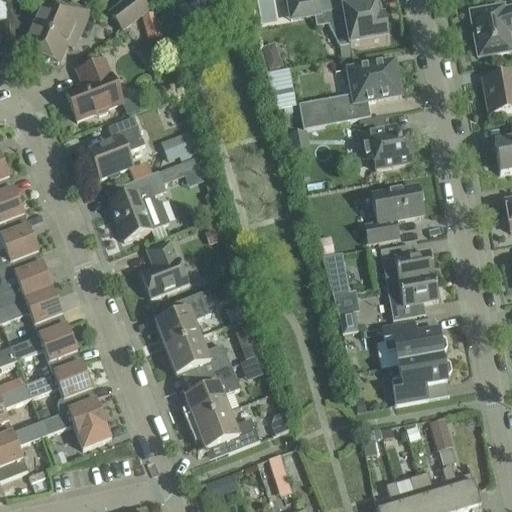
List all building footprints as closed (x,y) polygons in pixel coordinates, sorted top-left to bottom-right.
[(121,32),(147,12),(137,0),(130,0),(109,17),(121,32)] [(378,21),(375,5),(342,11),(342,12),(320,16),(316,0),(311,0),(287,4),(290,23),(313,19),(315,30),(327,27),(338,50),(348,48),(386,42),(382,20),(378,21)] [(87,15),(71,8),(68,15),(45,5),(28,44),(33,46),(29,55),(52,65),(56,56),(61,58),(69,39),(76,42),(87,15)] [(478,60),(497,56),(511,54),(507,35),(511,33),(511,10),(503,13),(503,9),(469,15),(472,29),(475,29),(477,42),(475,43),(478,60)] [(154,14),(141,18),(140,18),(148,43),(162,39),(154,14)] [(266,68),(278,66),(274,46),(262,48),(266,68)] [(77,124),(93,117),(99,119),(107,116),(109,111),(121,106),(121,107),(122,107),(111,78),(109,79),(103,63),(77,74),(84,90),(66,97),(66,96),(65,96),(76,125),(77,125),(77,124)] [(367,106),(400,100),(393,64),(347,73),(351,99),(298,108),(302,134),(370,122),(367,106)] [(511,76),(501,79),(482,82),(484,94),(485,94),(486,103),(485,103),(488,117),(508,114),(511,112),(511,76)] [(277,115),(292,113),(290,85),(274,86),(277,115)] [(99,183),(108,180),(111,182),(114,182),(117,181),(119,178),(120,175),(133,170),(127,156),(144,149),(133,121),(107,131),(113,145),(88,155),(99,183)] [(360,136),(358,136),(363,162),(372,160),(375,174),(392,170),(412,167),(407,139),(397,141),(394,142),(392,132),(395,131),(394,129),(386,131),(375,133),(360,136)] [(499,177),(511,174),(511,129),(511,130),(511,137),(511,143),(493,147),(499,177)] [(188,135),(160,146),(167,165),(178,160),(180,166),(197,159),(188,135)] [(288,140),(292,161),(308,158),(304,137),(288,140)] [(0,185),(8,182),(0,161),(0,185)] [(127,201),(109,208),(123,245),(151,234),(167,228),(159,206),(154,208),(152,201),(153,201),(165,196),(163,190),(181,184),(175,169),(157,176),(131,186),(122,190),(127,201)] [(0,228),(23,220),(8,182),(0,185),(0,228)] [(368,248),(378,246),(397,243),(394,226),(422,221),(416,191),(371,199),(376,228),(364,230),(368,248)] [(0,270),(9,267),(9,268),(37,257),(23,220),(0,228),(0,244),(4,254),(0,255),(0,270)] [(217,231),(204,236),(208,248),(222,243),(217,231)] [(330,240),(317,243),(320,260),(333,257),(330,240)] [(150,303),(169,296),(187,289),(177,263),(176,263),(169,245),(146,255),(151,267),(153,266),(155,271),(140,277),(150,303)] [(397,287),(433,281),(428,257),(405,262),(403,250),(383,253),(379,254),(383,277),(395,275),(397,287)] [(0,297),(0,313),(52,294),(37,257),(9,268),(18,291),(0,297)] [(341,257),(322,261),(325,272),(343,269),(341,257)] [(386,290),(388,303),(392,325),(396,324),(415,321),(413,309),(437,305),(433,281),(397,287),(386,290)] [(347,288),(330,291),(333,299),(349,296),(347,288)] [(66,330),(52,294),(0,313),(0,326),(1,328),(28,317),(38,341),(66,330)] [(165,353),(199,340),(193,325),(209,319),(201,296),(169,309),(174,320),(155,327),(165,353)] [(241,306),(224,313),(229,326),(246,320),(241,306)] [(353,314),(337,317),(339,326),(341,338),(357,335),(353,314)] [(395,355),(397,369),(441,361),(440,356),(443,355),(446,351),(444,344),(441,341),(437,342),(436,335),(414,339),(412,325),(381,331),(385,356),(395,355)] [(38,341),(10,352),(15,365),(43,354),(52,378),(80,367),(66,330),(38,341)] [(198,383),(230,371),(221,349),(204,355),(199,340),(165,353),(175,379),(194,372),(198,383)] [(0,371),(15,365),(10,352),(0,355),(0,371)] [(255,352),(243,356),(247,364),(259,360),(255,352)] [(442,366),(441,361),(397,369),(400,383),(390,385),(395,410),(426,404),(424,391),(445,387),(444,380),(447,379),(450,375),(449,368),(445,365),(442,366)] [(80,367),(52,378),(25,389),(30,403),(57,392),(62,403),(58,404),(56,410),(59,418),(95,405),(80,367)] [(194,428),(228,415),(222,400),(239,393),(230,371),(198,383),(202,394),(184,402),(194,428)] [(0,398),(0,441),(11,437),(2,414),(30,403),(25,389),(0,398)] [(363,400),(354,401),(357,416),(365,414),(363,400)] [(110,443),(95,405),(59,418),(39,426),(45,440),(72,430),(82,454),(110,443)] [(46,412),(37,415),(40,424),(49,421),(46,412)] [(233,430),(228,415),(194,428),(204,454),(223,447),(227,458),(259,445),(250,423),(233,430)] [(444,422),(428,427),(432,440),(448,435),(444,422)] [(39,426),(11,437),(0,441),(0,485),(26,476),(17,451),(45,440),(39,426)] [(420,442),(416,430),(405,433),(409,445),(420,442)] [(389,431),(379,435),(381,442),(381,443),(392,440),(389,432),(389,431)] [(379,435),(379,434),(372,435),(372,434),(360,436),(362,446),(374,443),(381,442),(379,435)] [(62,455),(52,459),(56,470),(66,466),(62,455)] [(279,458),(268,463),(273,480),(284,477),(279,458)] [(442,472),(445,485),(453,511),(479,511),(469,477),(454,482),(450,469),(442,472)] [(416,474),(417,479),(427,511),(453,511),(445,485),(430,489),(426,477),(425,477),(424,472),(416,474)] [(232,477),(217,483),(223,497),(238,492),(232,477)] [(427,511),(417,479),(408,482),(412,495),(397,499),(400,511),(427,511)] [(400,511),(397,499),(393,487),(385,489),(389,502),(373,507),(374,511),(400,511)]
